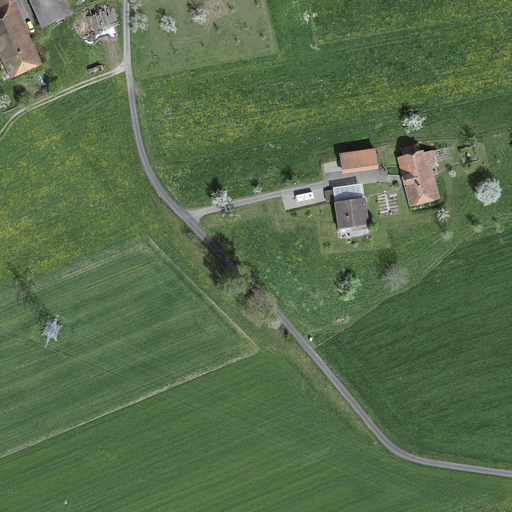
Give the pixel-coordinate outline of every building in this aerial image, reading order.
[(29,0),(42,27),(71,14),(64,0),(29,0)] [(17,14),(12,3),(0,8),(0,42),(13,71),(35,61),(13,15),(17,14)] [(402,149),(404,159),(406,165),(405,165),(412,189),(409,190),(412,202),(435,196),(432,185),(433,184),(432,180),(431,181),(430,178),(427,179),(425,171),(426,171),(424,165),(434,162),(432,152),(420,155),(417,145),(402,149)] [(375,151),(340,156),(343,170),(377,165),(375,151)] [(362,199),(335,203),(339,228),(366,224),(362,199)]
